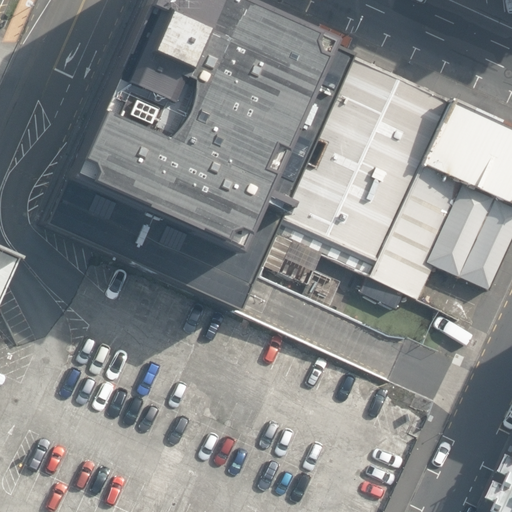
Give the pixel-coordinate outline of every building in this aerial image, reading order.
[(322,43),(225,0),(136,0),(66,155),(54,184),(225,260),(321,46),(322,43)] [(344,56),(321,46),(225,260),(54,184),(41,217),(234,304),(266,231),(344,56)] [(448,101),(344,56),(266,231),(366,278),(418,165),(448,101)] [(511,129),(448,101),(418,165),(511,207),(511,129)] [(488,292),(511,242),(511,207),(418,165),(366,278),(415,302),(431,267),(488,292)] [(0,298),(13,271),(17,261),(3,255),(0,253),(0,298)] [(452,321),(418,305),(408,325),(442,342),(452,321)] [(496,510),(500,511),(511,511),(511,452),(503,469),(511,473),(508,482),(499,478),(491,495),(500,499),(496,510)]
